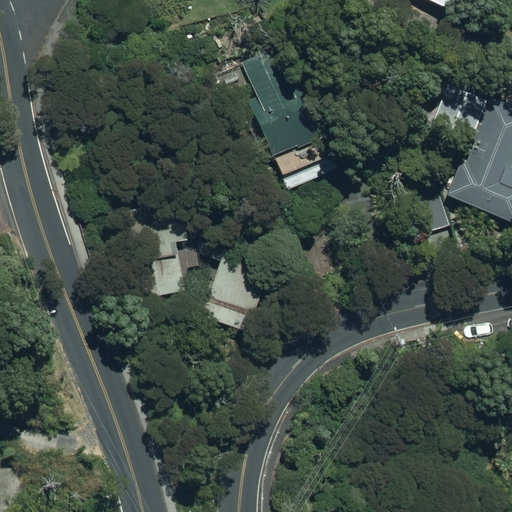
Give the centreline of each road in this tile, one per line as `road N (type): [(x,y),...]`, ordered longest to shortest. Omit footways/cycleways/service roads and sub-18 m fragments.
road 1 (residential): [(0,56),(41,225),(133,469),(141,511)]
road 2 (residential): [(511,285),(334,328),(278,379),(248,440),(242,511)]
